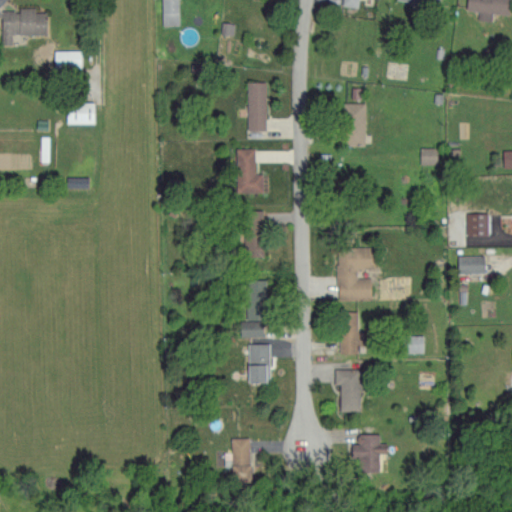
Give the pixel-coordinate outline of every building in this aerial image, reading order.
[(175,0),(158,0),(159,25),(177,24),(175,0)] [(507,0),(464,0),(464,9),(476,10),(476,19),(488,19),(488,13),(506,14),(507,0)] [(41,34),(41,8),(15,8),(15,9),(0,9),(0,44),(9,44),(9,34),(41,34)] [(77,50),(50,49),(49,65),(77,66),(77,50)] [(264,81),(245,81),(244,129),(263,130),(264,81)] [(91,123),(92,101),(62,100),(61,122),(91,123)] [(362,145),(363,102),(339,102),(338,145),(362,145)] [(251,147),(232,147),(233,192),(260,191),(259,173),(251,173),(251,147)] [(433,163),(434,147),(417,147),(417,163),(433,163)] [(511,166),(511,149),(500,149),(499,166),(511,166)] [(463,234),(484,234),(484,211),(462,212),(463,234)] [(259,256),(259,237),(241,236),(240,256),(259,256)] [(368,297),(367,278),(354,278),(354,268),(368,267),(367,246),(333,247),(334,298),(368,297)] [(483,255),(455,254),(455,272),(482,272),(483,255)] [(262,279),(244,279),(243,309),(261,310),(262,279)] [(354,310),(335,311),(336,353),(356,352),(354,310)] [(420,335),(399,334),(399,352),(420,352),(420,335)] [(245,382),(266,381),(266,342),(244,342),(245,382)] [(337,410),(357,410),(356,367),(331,367),(331,383),(336,383),(337,410)] [(355,458),(354,471),(375,471),(375,454),(382,454),(382,443),(375,443),(376,433),(354,433),(354,443),(345,443),(345,458),(355,458)] [(227,465),(228,481),(247,481),(246,436),(228,437),(228,451),(221,451),(222,465),(227,465)]
